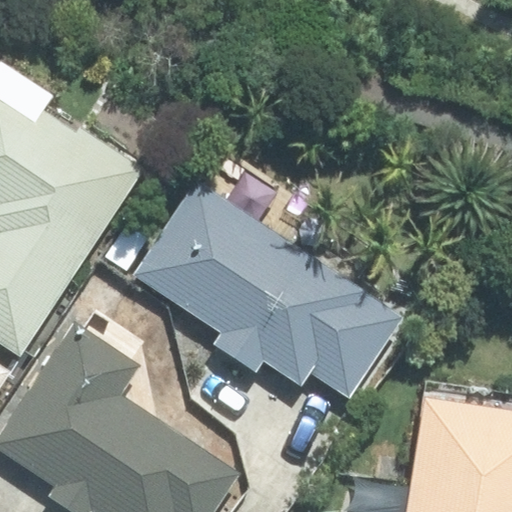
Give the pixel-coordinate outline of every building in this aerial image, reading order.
[(0,349),(14,359),(138,173),(78,133),(74,138),(37,113),(27,128),(0,110),(0,349)] [(194,184),(131,278),(219,337),(211,347),(252,375),(260,365),(296,389),(306,374),(344,399),(397,321),(194,184)] [(0,452),(51,487),(44,497),(66,511),(209,511),(233,477),(116,399),(135,370),(69,326),(0,428),(0,452)] [(511,511),(511,411),(406,396),(387,511),(511,511)] [(189,402),(178,415),(199,430),(209,417),(189,402)]
